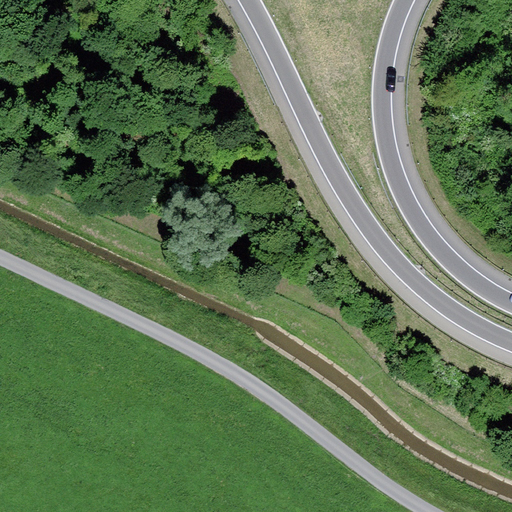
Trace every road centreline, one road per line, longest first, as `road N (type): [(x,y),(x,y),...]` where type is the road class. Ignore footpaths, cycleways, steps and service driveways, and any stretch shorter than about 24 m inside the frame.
road 1 (track): [(431,511),(290,410),(173,339),(0,258)]
road 2 (motorway): [(246,0),(366,227),(436,300),(511,344)]
road 3 (motorway): [(511,302),(464,272),(434,240),(395,167),(384,121),(385,74),(407,0)]
